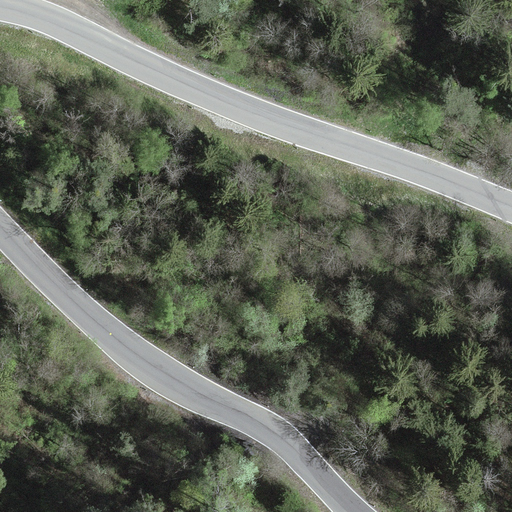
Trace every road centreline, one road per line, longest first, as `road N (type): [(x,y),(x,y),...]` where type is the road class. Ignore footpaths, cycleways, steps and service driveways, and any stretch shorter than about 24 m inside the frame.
road 1 (tertiary): [(0,2),(189,86),(511,208)]
road 2 (tertiary): [(351,511),(282,441),(150,368),(0,237)]
